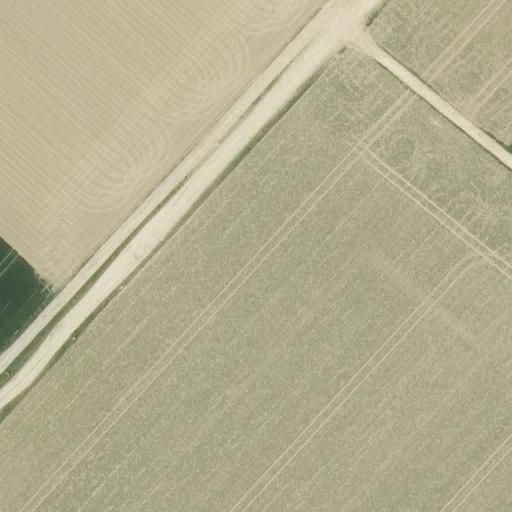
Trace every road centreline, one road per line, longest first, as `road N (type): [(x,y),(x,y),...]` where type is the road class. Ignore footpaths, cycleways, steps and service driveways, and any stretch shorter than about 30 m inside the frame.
road 1 (track): [(340,0),(0,367)]
road 2 (track): [(330,10),(511,162)]
